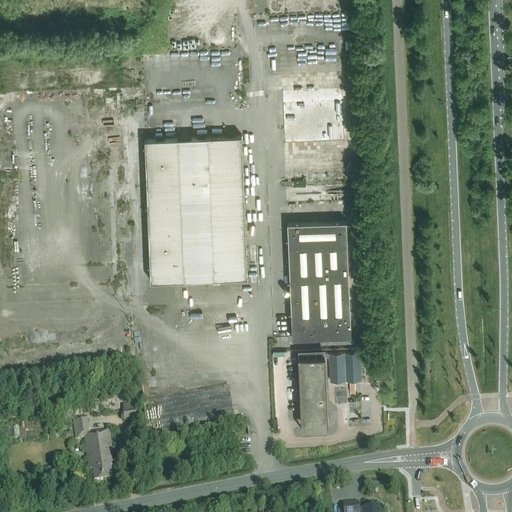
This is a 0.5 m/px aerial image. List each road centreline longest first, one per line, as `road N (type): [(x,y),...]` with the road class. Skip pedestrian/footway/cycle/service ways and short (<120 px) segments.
road 1 (primary): [(506,421),(492,0)]
road 2 (primary): [(447,0),(464,346),(480,419)]
road 3 (tertiary): [(412,462),(310,471),(98,511)]
